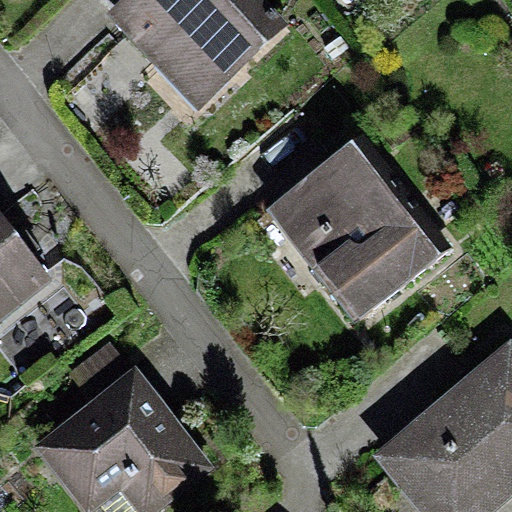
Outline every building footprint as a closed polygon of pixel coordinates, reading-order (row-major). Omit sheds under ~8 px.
[(257,0),(135,0),(118,14),(208,128),(301,55),(257,0)] [(382,135),(274,222),(375,347),(484,259),(382,135)] [(0,218),(0,313),(47,276),(0,218)] [(511,511),(511,369),(393,473),(426,511),(511,511)] [(206,468),(137,380),(47,449),(89,503),(123,477),(149,511),(206,468)]
